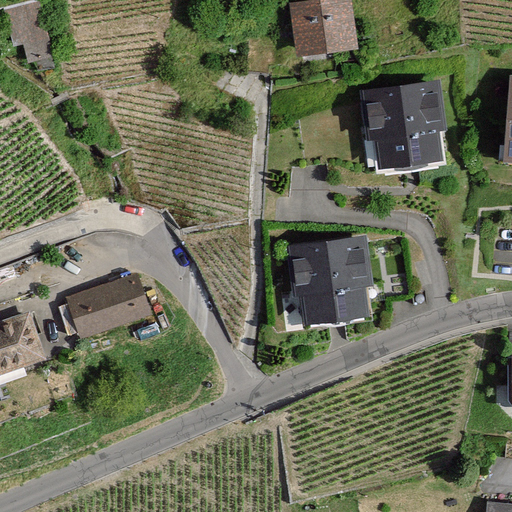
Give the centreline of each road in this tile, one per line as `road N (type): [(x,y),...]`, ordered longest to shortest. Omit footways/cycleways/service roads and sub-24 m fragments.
road 1 (residential): [(0,503),(472,307),(511,301)]
road 2 (track): [(0,250),(87,219),(150,228),(175,258),(244,402)]
road 3 (unknown): [(262,87),(258,292),(234,381)]
